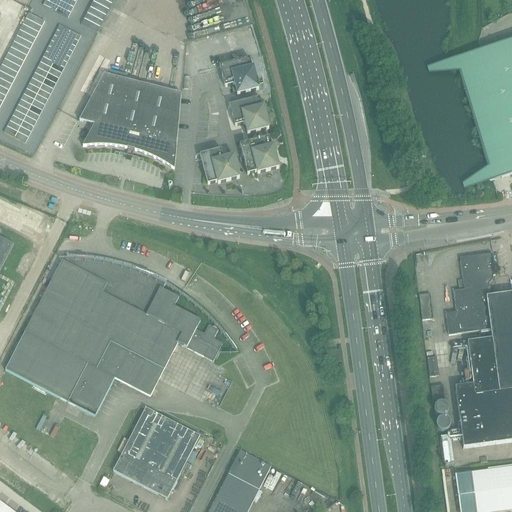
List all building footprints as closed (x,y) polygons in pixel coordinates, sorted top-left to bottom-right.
[(55,12),(58,7),(46,0),(43,6),(55,12)] [(94,0),(93,2),(109,11),(112,5),(102,0),(94,0)] [(71,13),(73,8),(61,2),(58,7),(71,13)] [(106,16),(109,11),(93,2),(90,8),(106,16)] [(68,19),(71,13),(58,7),(55,12),(68,19)] [(103,22),(106,16),(90,8),(87,14),(103,22)] [(29,14),(26,20),(42,28),(45,22),(29,14)] [(100,28),(103,22),(87,14),(84,20),(100,28)] [(26,20),(23,26),(39,34),(42,28),(26,20)] [(97,34),(100,28),(84,20),(81,25),(97,34)] [(23,26),(20,31),(36,40),(39,34),(23,26)] [(60,26),(57,31),(67,37),(70,31),(60,26)] [(20,31),(17,37),(33,45),(36,40),(20,31)] [(57,31),(54,36),(65,42),(67,37),(57,31)] [(70,31),(67,37),(78,42),(81,37),(70,31)] [(174,33),(168,43),(185,52),(190,42),(174,33)] [(54,36),(51,42),(62,47),(65,42),(54,36)] [(17,37),(14,43),(30,51),(33,45),(17,37)] [(67,37),(65,42),(75,47),(78,42),(67,37)] [(511,41),(454,60),(456,60),(492,180),(490,181),(491,182),(511,175),(511,41)] [(51,42),(49,47),(59,53),(62,47),(51,42)] [(65,42),(62,47),(73,53),(75,47),(65,42)] [(14,43),(11,49),(27,57),(30,51),(14,43)] [(49,47),(46,52),(56,58),(59,53),(49,47)] [(62,47),(59,53),(70,58),(73,53),(62,47)] [(11,49),(8,54),(24,63),(27,57),(11,49)] [(46,52),(43,58),(54,63),(56,58),(46,52)] [(59,53),(56,58),(67,63),(70,58),(59,53)] [(8,54),(5,60),(21,68),(24,63),(8,54)] [(43,58),(40,63),(51,69),(54,63),(43,58)] [(56,58),(54,63),(64,69),(67,63),(56,58)] [(252,69),(249,59),(219,67),(225,88),(234,86),(237,96),(259,90),(253,69),(252,69)] [(5,60),(2,66),(18,74),(21,68),(5,60)] [(40,63),(37,68),(48,74),(51,69),(40,63)] [(54,63),(51,69),(62,74),(64,69),(54,63)] [(2,66),(0,69),(0,72),(15,80),(18,74),(2,66)] [(37,68),(35,74),(45,79),(48,74),(37,68)] [(51,69),(48,74),(59,79),(62,74),(51,69)] [(0,72),(0,79),(12,86),(15,80),(0,72)] [(35,74),(32,79),(43,85),(45,79),(35,74)] [(48,74),(45,79),(56,85),(59,79),(48,74)] [(120,148),(127,149),(134,151),(140,153),(146,155),(152,158),(157,160),(163,163),(168,166),(174,171),(176,146),(177,146),(181,95),(104,76),(79,122),(95,126),(83,148),(87,147),(94,147),(98,146),(105,147),(109,147),(116,147),(120,148)] [(0,79),(0,87),(9,92),(12,86),(0,79)] [(32,79),(29,84),(40,90),(43,85),(32,79)] [(45,79),(43,85),(53,90),(56,85),(45,79)] [(29,84),(26,90),(37,95),(40,90),(29,84)] [(43,85),(40,90),(50,95),(53,90),(43,85)] [(0,87),(0,94),(6,97),(9,92),(0,87)] [(26,90),(24,95),(34,101),(37,95),(26,90)] [(40,90),(37,95),(48,101),(50,95),(40,90)] [(24,95),(21,100),(31,106),(34,101),(24,95)] [(37,95),(34,101),(45,106),(48,101),(37,95)] [(245,125),(247,135),(269,130),(263,108),(262,108),(259,99),(230,106),(235,127),(245,125)] [(21,100),(18,106),(29,111),(31,106),(21,100)] [(34,101),(31,106),(42,112),(45,106),(34,101)] [(18,106),(15,111),(26,117),(29,111),(18,106)] [(31,106),(29,111),(39,117),(42,112),(31,106)] [(15,111),(13,116),(23,122),(26,117),(15,111)] [(29,111),(26,117),(37,122),(39,117),(29,111)] [(13,116),(10,122),(20,127),(23,122),(13,116)] [(26,117),(23,122),(34,128),(37,122),(26,117)] [(10,122),(7,127),(18,133),(20,127),(10,122)] [(23,122),(20,127),(31,133),(34,128),(23,122)] [(7,127),(4,132),(15,138),(18,133),(7,127)] [(20,127),(18,133),(28,138),(31,133),(20,127)] [(18,133),(15,138),(26,144),(28,138),(18,133)] [(239,146),(247,176),(257,173),(257,175),(279,169),(273,147),(272,148),(269,138),(239,146)] [(200,156),(208,186),(217,183),(218,185),(239,179),(234,157),(223,160),(221,150),(200,156)] [(0,271),(14,245),(0,237),(0,271)] [(456,313),(446,314),(449,336),(479,332),(481,342),(467,344),(473,386),(455,389),(463,449),(511,442),(511,294),(487,298),(486,286),(488,286),(493,279),(493,277),(495,277),(492,257),(490,257),(490,255),(462,259),(462,261),(460,261),(464,289),(466,289),(466,290),(453,292),(456,313)] [(62,262),(5,371),(95,418),(115,380),(150,398),(178,344),(213,363),(223,344),(214,340),(218,331),(209,326),(204,335),(196,331),(201,322),(174,308),(178,299),(162,291),(165,286),(157,281),(149,278),(150,274),(149,275),(141,271),(141,270),(139,273),(131,270),(122,268),(113,265),(104,263),(94,262),(85,261),(76,260),(66,260),(61,261),(62,262)] [(419,297),(422,321),(434,320),(431,295),(419,297)] [(328,352),(330,365),(340,363),(339,351),(328,352)] [(427,359),(430,378),(439,377),(436,358),(427,359)] [(431,387),(433,402),(445,401),(443,385),(431,387)] [(146,409),(113,473),(167,501),(200,437),(146,409)] [(44,425),(48,427),(55,414),(51,412),(44,425)] [(240,452),(209,511),(248,511),(271,468),(240,452)] [(511,468),(472,474),(455,476),(460,511),(505,511),(511,511),(511,468)] [(0,511),(10,511),(6,508),(7,508),(5,506),(3,505),(3,506),(0,503),(0,511)]
